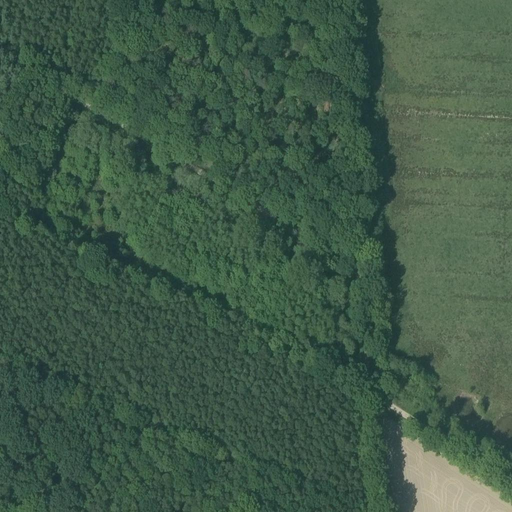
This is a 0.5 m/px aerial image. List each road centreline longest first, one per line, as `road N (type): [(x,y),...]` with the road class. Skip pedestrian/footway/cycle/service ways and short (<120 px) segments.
road 1 (track): [(358,269),(0,56)]
road 2 (track): [(339,0),(358,269)]
road 3 (track): [(511,487),(370,382)]
road 4 (track): [(370,382),(385,511)]
